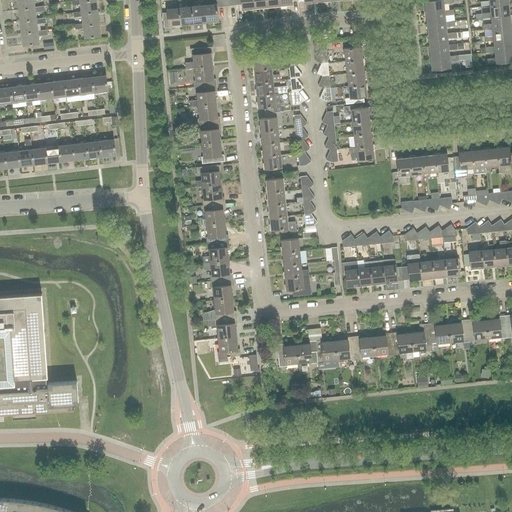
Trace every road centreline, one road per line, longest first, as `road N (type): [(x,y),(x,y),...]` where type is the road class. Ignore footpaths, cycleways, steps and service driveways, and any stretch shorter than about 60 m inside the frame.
road 1 (residential): [(232,32),(262,306),(511,283)]
road 2 (residential): [(511,206),(333,217),(304,25)]
road 3 (residential): [(193,453),(143,196)]
road 4 (secondary): [(280,466),(511,448)]
road 5 (unclassified): [(511,97),(418,107),(401,100),(393,91),(385,19)]
road 6 (residential): [(143,196),(135,52)]
road 7 (residential): [(0,205),(143,196)]
road 8 (residential): [(0,70),(135,52)]
